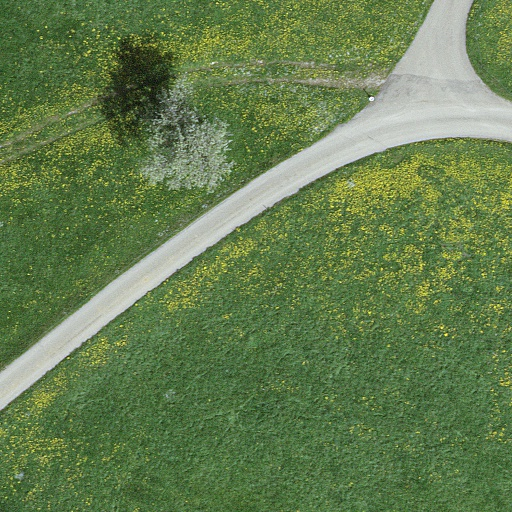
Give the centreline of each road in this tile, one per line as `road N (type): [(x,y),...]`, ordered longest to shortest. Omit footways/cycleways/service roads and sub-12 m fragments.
road 1 (unclassified): [(511,120),(427,115),(392,123),(283,176),(122,287),(0,392)]
road 2 (track): [(0,151),(157,83),(213,72),(278,67),(347,75),(387,85),(427,115)]
